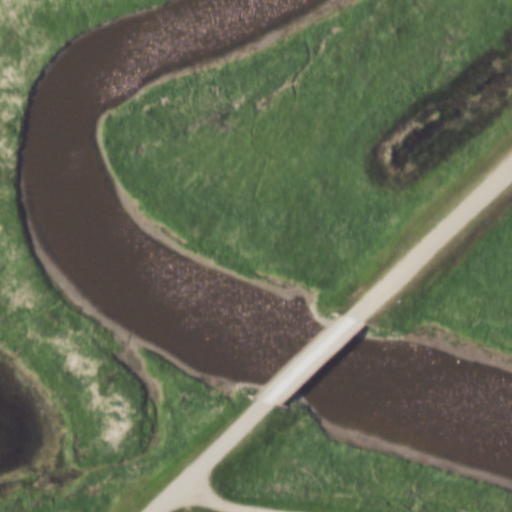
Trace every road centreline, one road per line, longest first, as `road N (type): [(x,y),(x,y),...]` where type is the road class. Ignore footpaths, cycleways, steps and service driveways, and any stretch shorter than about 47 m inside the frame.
road 1 (residential): [(511,161),(347,323)]
road 2 (residential): [(262,403),(145,511)]
